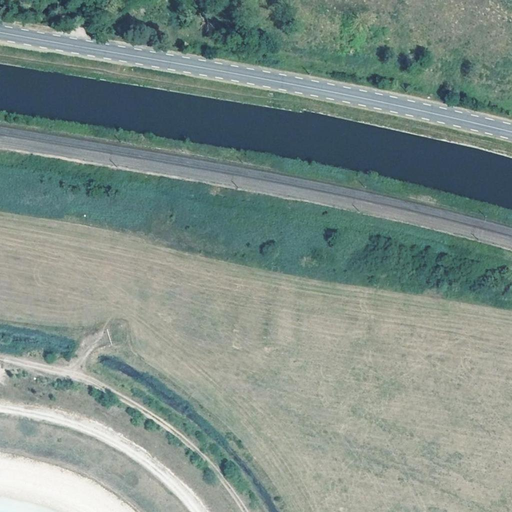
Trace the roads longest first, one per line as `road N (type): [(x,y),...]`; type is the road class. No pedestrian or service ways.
road 1 (secondary): [(511,132),(0,31)]
road 2 (track): [(0,356),(68,374),(141,409),(212,466),(245,511)]
road 3 (track): [(198,511),(148,461),(107,437),(0,408)]
